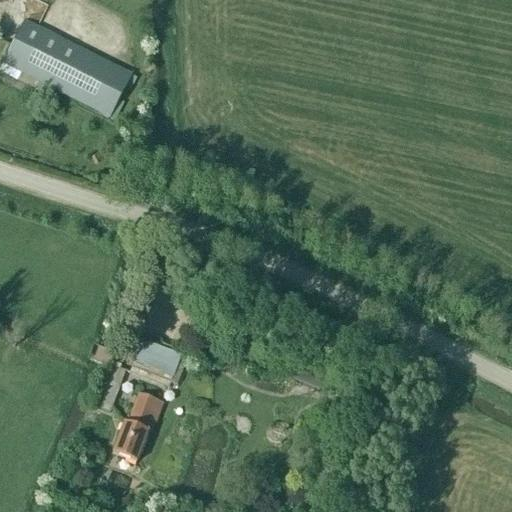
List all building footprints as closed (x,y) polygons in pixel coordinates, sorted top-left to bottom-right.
[(109,120),(131,77),(24,22),(1,65),(109,120)] [(205,325),(196,310),(188,315),(196,330),(205,325)] [(180,359),(141,343),(129,374),(167,390),(169,385),(176,388),(186,362),(180,359)] [(101,349),(93,346),(87,362),(107,369),(95,400),(104,404),(111,385),(119,388),(124,374),(119,372),(120,369),(109,364),(113,353),(101,349)] [(150,436),(162,405),(138,396),(127,426),(123,424),(112,455),(136,464),(147,434),(150,436)]
